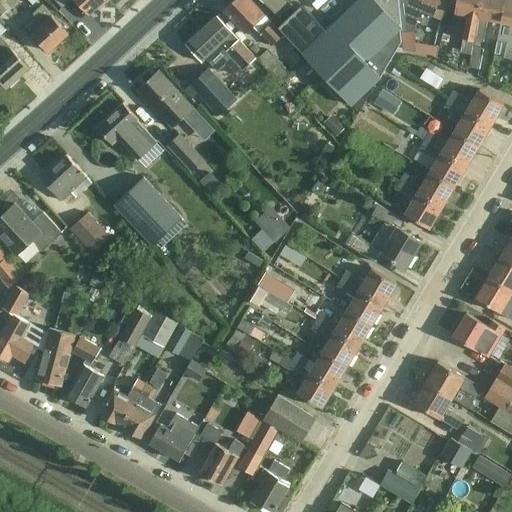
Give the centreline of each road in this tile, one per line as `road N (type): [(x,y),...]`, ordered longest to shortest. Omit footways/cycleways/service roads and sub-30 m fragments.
road 1 (residential): [(291,511),(511,158)]
road 2 (residential): [(205,511),(0,391)]
road 3 (secondary): [(0,154),(170,0)]
